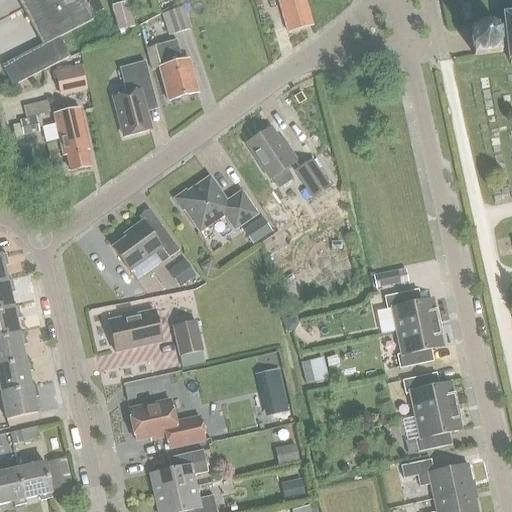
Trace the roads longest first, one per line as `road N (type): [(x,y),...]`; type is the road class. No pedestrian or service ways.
road 1 (residential): [(505,511),(394,0)]
road 2 (residential): [(37,244),(68,232),(306,64),(370,0)]
road 3 (residential): [(95,511),(37,244)]
